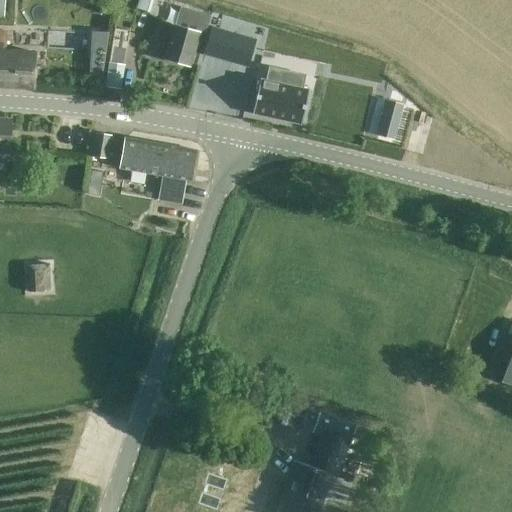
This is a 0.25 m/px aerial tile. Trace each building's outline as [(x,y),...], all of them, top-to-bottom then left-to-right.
[(174,28),(170,39),(165,59),(190,66),(200,31),(206,32),(210,16),(188,9),(181,30),(174,28)] [(212,27),(204,55),(248,67),(255,40),(212,27)] [(0,87),(34,89),(35,52),(2,51),(3,31),(0,31),(0,87)] [(284,85),(266,81),(260,80),(252,114),(301,124),(308,90),(301,89),(304,76),(287,72),(284,85)] [(0,119),(0,154),(8,155),(10,120),(0,119)] [(92,157),(108,159),(112,136),(96,134),(92,157)] [(196,151),(125,138),(120,169),(191,181),(196,151)] [(23,268),(29,299),(58,294),(52,263),(23,268)] [(511,351),(501,382),(511,385),(511,351)] [(311,467),(294,461),(285,488),(288,489),(280,511),(320,511),(333,477),(337,478),(348,444),(322,435),(311,467)]
